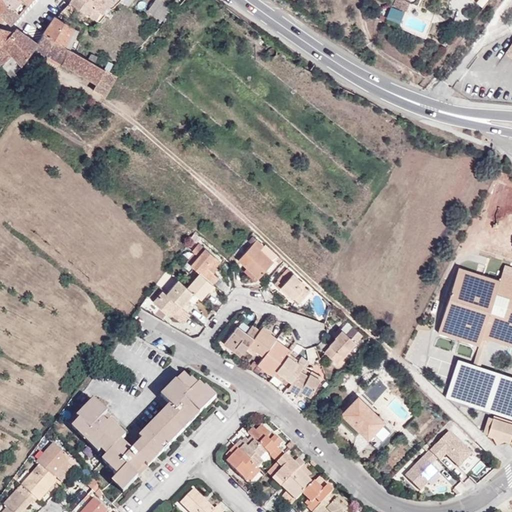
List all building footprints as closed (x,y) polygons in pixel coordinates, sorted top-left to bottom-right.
[(0,0),(0,13),(5,19),(9,23),(18,13),(5,0),(0,0)] [(29,0),(5,0),(18,13),(29,0)] [(99,22),(104,15),(100,12),(94,7),(95,5),(87,0),(70,0),(70,1),(90,13),(89,14),(99,22)] [(87,0),(95,5),(94,7),(100,12),(105,5),(98,0),(87,0)] [(113,11),(119,2),(120,0),(112,0),(109,8),(113,11)] [(167,9),(171,4),(165,0),(155,0),(148,10),(160,19),(167,9)] [(407,11),(410,2),(404,0),(395,0),(393,6),(407,11)] [(68,4),(60,12),(68,17),(74,8),(68,4)] [(172,12),(167,9),(160,19),(165,22),(172,12)] [(57,16),(45,34),(65,46),(75,28),(57,16)] [(13,57),(22,66),(37,46),(38,45),(15,28),(12,32),(0,28),(0,62),(4,67),(13,57)] [(75,28),(65,46),(69,48),(79,30),(75,28)] [(63,65),(65,62),(72,49),(69,48),(65,46),(45,34),(38,45),(37,46),(49,53),(48,55),(50,57),(52,54),(63,61),(61,64),(63,65)] [(95,89),(106,96),(118,77),(95,63),(87,58),(77,52),(72,49),(65,62),(99,83),(95,89)] [(87,58),(95,63),(98,57),(90,53),(87,58)] [(14,76),(18,71),(22,66),(13,57),(4,67),(14,76)] [(238,259),(246,268),(258,278),(273,261),(261,249),(264,246),(252,235),(247,241),(251,244),(238,259)] [(265,244),(264,246),(261,249),(273,261),(278,256),(265,244)] [(205,248),(196,258),(190,264),(192,266),(194,268),(199,272),(212,284),(218,278),(214,274),(210,271),(215,266),(219,261),(205,248)] [(192,254),(186,261),(187,261),(190,264),(196,258),(192,254)] [(190,264),(187,261),(183,266),(189,270),(192,266),(190,264)] [(302,280),(287,266),(273,282),(278,287),(280,286),(289,295),(291,293),(299,301),(309,291),(300,282),(302,280)] [(511,267),(508,266),(504,280),(461,267),(442,329),(482,341),(475,361),(480,363),(488,338),(511,345),(511,267)] [(194,268),(181,282),(187,286),(199,272),(194,268)] [(258,278),(246,268),(244,271),(255,280),(258,278)] [(194,293),(201,299),(213,285),(212,284),(199,272),(187,286),(194,293)] [(182,308),(186,311),(192,305),(187,300),(194,293),(187,286),(181,282),(178,279),(167,293),(182,308)] [(162,290),(158,286),(149,297),(153,300),(162,290)] [(167,293),(162,290),(153,300),(168,314),(170,312),(177,318),(180,315),(178,312),(182,308),(167,293)] [(236,348),(242,353),(245,349),(248,345),(259,330),(252,324),(246,332),(237,324),(223,343),(234,351),(236,348)] [(262,327),(270,333),(272,330),(264,324),(262,327)] [(263,356),(276,340),(277,338),(270,333),(262,327),(259,330),(248,345),(257,351),(263,356)] [(365,337),(356,328),(348,336),(339,327),(332,334),(335,337),(328,344),(329,346),(324,352),(337,363),(356,342),(365,337)] [(288,355),(291,351),(276,340),(263,356),(258,364),(272,375),(273,374),(276,371),(288,355)] [(253,355),(257,351),(248,345),(245,349),(253,355)] [(234,351),(240,356),(242,353),(236,348),(234,351)] [(302,368),(304,364),(300,361),(298,363),(288,355),(276,371),(291,382),(302,368)] [(511,373),(480,363),(475,361),(459,356),(447,394),(511,415),(511,373)] [(254,360),(248,368),(253,371),(258,364),(254,360)] [(288,386),(287,388),(299,394),(301,391),(310,396),(321,376),(311,369),(309,372),(302,368),(291,382),(288,386)] [(276,371),(273,374),(288,386),(291,382),(276,371)] [(112,417),(94,399),(76,417),(79,420),(71,428),(102,459),(102,460),(116,476),(112,481),(123,493),(216,398),(205,386),(204,388),(199,383),(197,385),(191,379),(190,380),(184,374),(178,381),(177,379),(160,396),(169,405),(139,437),(142,440),(132,450),(121,440),(126,436),(110,420),(112,417)] [(301,391),(299,394),(308,400),(310,396),(301,391)] [(381,421),(359,399),(344,414),(366,436),(381,421)] [(494,416),(489,414),(484,429),(491,435),(494,435),(498,443),(505,439),(511,440),(511,439),(511,419),(495,413),(494,416)] [(277,463),(285,455),(277,448),(282,443),(275,435),(270,440),(266,436),(269,433),(262,425),(256,430),(253,427),(248,433),(251,436),(254,440),(267,452),(277,463)] [(480,459),(451,430),(406,474),(421,488),(440,470),(433,463),(440,456),(441,458),(447,451),(468,471),(480,459)] [(254,440),(251,436),(248,439),(245,437),(241,440),(248,446),(254,440)] [(240,439),(234,445),(253,464),(258,468),(264,463),(260,458),(267,452),(254,440),(248,446),(241,440),(240,439)] [(36,462),(39,464),(54,477),(59,472),(70,458),(53,443),(47,449),(42,454),(36,462)] [(253,464),(234,445),(225,455),(229,459),(226,461),(241,476),(253,464)] [(303,466),(305,463),(298,457),(294,461),(286,454),(285,455),(277,463),(276,464),(281,469),(272,478),(282,487),(298,471),(303,466)] [(70,458),(59,472),(63,475),(74,462),(70,458)] [(39,464),(20,485),(38,501),(39,502),(57,480),(54,477),(39,464)] [(253,464),(241,476),(245,480),(258,468),(253,464)] [(311,474),(303,466),(298,471),(306,478),(311,474)] [(298,471),(282,487),(289,494),(295,501),(303,494),(312,484),(306,478),(298,471)] [(327,485),(319,478),(314,482),(323,489),(327,485)] [(311,511),(314,511),(334,492),(327,485),(323,489),(314,482),(312,484),(303,494),(307,499),(311,503),(308,506),(307,507),(311,511)] [(38,501),(20,485),(3,505),(7,508),(2,511),(27,511),(25,510),(31,503),(34,506),(38,501)] [(180,502),(189,511),(201,511),(210,504),(194,488),(180,502)] [(347,511),(347,507),(337,499),(340,495),(335,491),(334,492),(314,511),(347,511)] [(284,498),(291,505),(295,501),(289,494),(284,498)] [(347,511),(351,511),(352,507),(340,495),(337,499),(347,507),(347,511)] [(80,511),(104,511),(107,510),(94,498),(80,511)]
